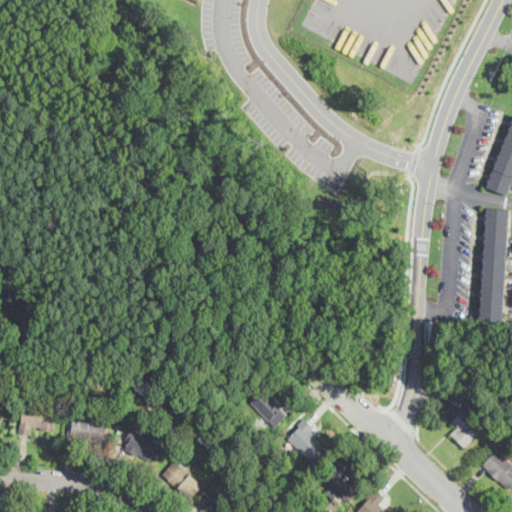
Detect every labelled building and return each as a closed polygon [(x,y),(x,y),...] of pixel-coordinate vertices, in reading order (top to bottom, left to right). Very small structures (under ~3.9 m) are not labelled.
[(509,194),(511,185),(511,114),(486,185),(509,194)] [(502,322),(509,207),(486,206),(480,321),(502,322)] [(275,426),(288,413),(263,388),(250,401),(275,426)] [(55,405),(22,405),(22,428),(55,428),(55,405)] [(464,445),(482,428),(463,409),(452,419),(458,425),(451,432),(464,445)] [(69,434),(104,440),(107,421),(73,415),(69,434)] [(318,429),(304,417),(286,435),(313,462),(326,448),(312,435),(318,429)] [(120,445),(150,462),(161,441),(132,425),(120,445)] [(508,488),(511,484),(511,462),(497,448),(482,463),(508,488)] [(161,471),(188,498),(203,484),(176,456),(161,471)] [(360,481),(339,457),(321,474),(342,497),(360,481)] [(395,511),(376,493),(359,510),(361,511),(395,511)] [(202,511),(230,511),(216,496),(200,509),(202,511)]
